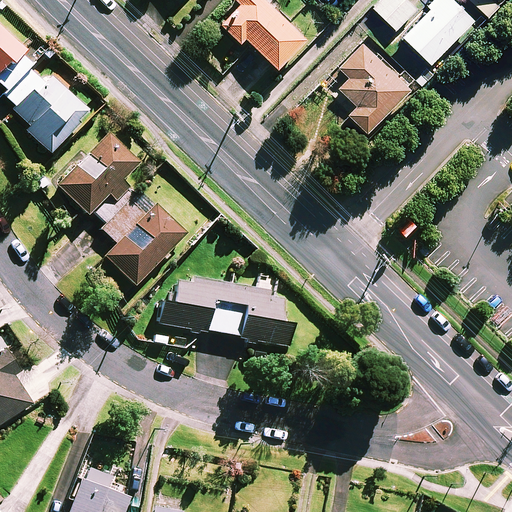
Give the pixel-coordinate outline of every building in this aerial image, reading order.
[(305,41),(268,6),(274,0),(234,0),(240,5),(220,26),(240,45),(245,40),(276,70),(305,41)] [(415,11),(404,0),(383,0),(374,10),(395,31),(415,11)] [(472,23),(449,0),(435,0),(427,9),(430,11),(403,39),(430,66),(472,23)] [(7,66),(18,55),(18,56),(23,51),(0,29),(0,69),(5,64),(7,66)] [(409,91),(361,46),(339,69),(350,80),(340,91),(357,107),(348,117),(368,135),(409,91)] [(0,88),(4,92),(27,69),(29,66),(18,56),(18,55),(7,66),(5,64),(0,69),(0,88)] [(4,92),(1,95),(13,107),(27,93),(31,97),(43,85),(27,69),(4,92)] [(27,127),(23,132),(46,154),(73,125),(72,123),(83,112),(49,78),(43,85),(31,97),(27,93),(13,107),(10,110),(27,127)] [(106,135),(55,187),(84,215),(89,210),(104,195),(112,202),(125,188),(118,181),(135,164),(106,135)] [(104,195),(89,210),(103,224),(132,195),(125,188),(112,202),(104,195)] [(132,195),(103,224),(98,229),(113,244),(152,205),(136,190),(132,195)] [(181,235),(152,205),(113,244),(101,256),(131,286),(181,235)] [(160,302),(156,325),(284,348),(288,325),(275,323),(279,300),(265,297),(266,291),(192,278),(191,284),(175,281),(171,304),(160,302)] [(18,373),(4,352),(0,354),(0,425),(30,406),(11,377),(18,373)] [(110,479),(87,469),(69,511),(123,511),(128,501),(105,492),(110,479)]
